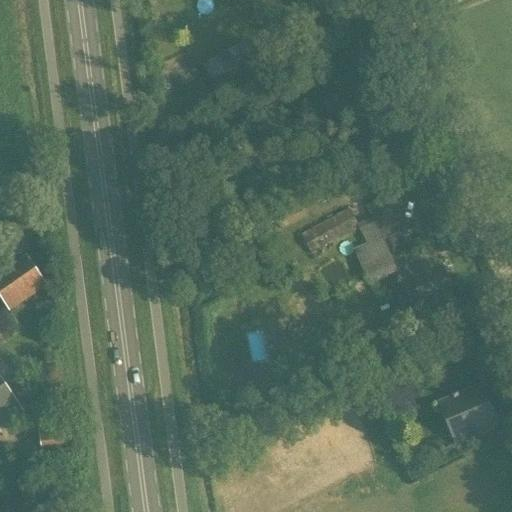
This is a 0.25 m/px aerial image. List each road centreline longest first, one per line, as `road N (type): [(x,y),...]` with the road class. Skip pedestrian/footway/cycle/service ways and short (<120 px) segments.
road 1 (primary): [(151,511),(79,0)]
road 2 (track): [(511,304),(383,0)]
